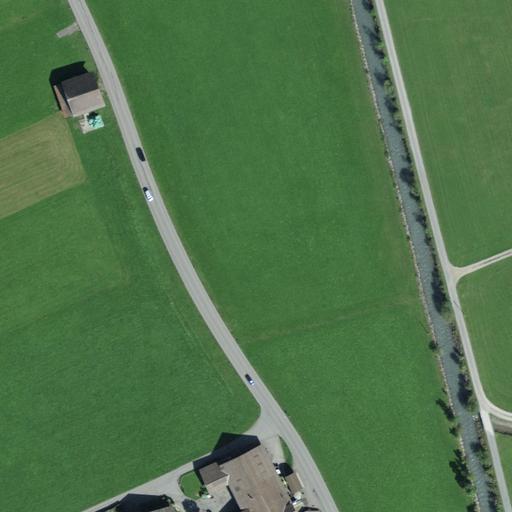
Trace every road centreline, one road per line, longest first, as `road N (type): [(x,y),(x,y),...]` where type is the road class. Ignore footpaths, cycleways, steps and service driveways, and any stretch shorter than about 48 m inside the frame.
road 1 (track): [(380,0),(509,511)]
road 2 (tertiary): [(76,0),(170,238),(280,421)]
road 3 (unclassified): [(92,511),(280,421)]
